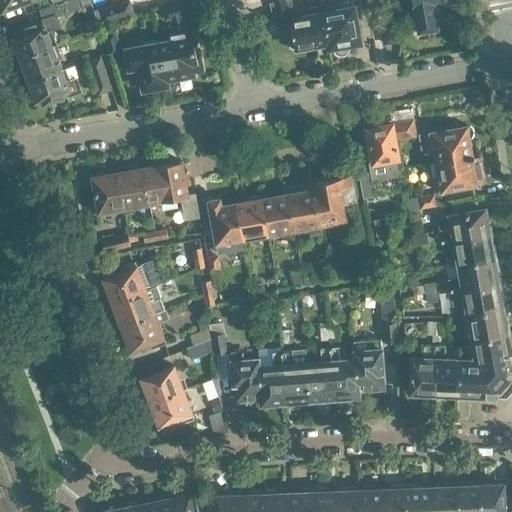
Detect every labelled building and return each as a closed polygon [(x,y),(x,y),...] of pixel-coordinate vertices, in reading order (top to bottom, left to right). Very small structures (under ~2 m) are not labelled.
[(0,0),(2,3),(4,9),(29,0),(0,0)] [(64,0),(54,4),(58,15),(93,3),(91,0),(64,0)] [(126,0),(100,8),(104,23),(133,14),(128,0),(126,0)] [(309,14),(295,16),(291,0),(282,0),(278,1),(277,0),(276,0),(275,1),(275,2),(270,4),(272,13),(278,12),(283,29),(292,27),(293,38),(292,38),(290,39),(290,40),(289,40),(289,42),(288,43),(288,44),(288,45),(289,46),(290,47),(290,48),(291,49),(293,49),(294,49),(328,43),(329,43),(323,11),(322,6),(309,9),(309,14)] [(393,0),(380,0),(384,15),(396,12),(393,0)] [(413,0),(418,31),(438,28),(434,6),(458,2),(457,0),(413,0)] [(361,41),(355,6),(354,1),(341,3),(342,8),(323,11),(329,43),(328,43),(329,49),(333,48),(333,50),(333,52),(334,53),(336,54),(337,55),(339,56),(341,56),(343,56),(345,56),(346,55),(347,53),(349,52),(349,51),(349,49),(350,48),(350,47),(349,45),(349,44),(361,41)] [(166,79),(166,78),(169,78),(171,80),(179,78),(180,76),(203,72),(200,57),(196,58),(191,25),(185,26),(182,15),(186,14),(182,2),(162,8),(166,21),(170,20),(173,33),(169,34),(170,38),(159,40),(166,79)] [(86,23),(89,31),(100,27),(97,18),(86,23)] [(56,43),(48,19),(12,32),(16,43),(13,44),(18,57),(56,43)] [(385,44),(396,42),(393,22),(381,24),(385,44)] [(113,28),(102,32),(110,54),(121,51),(113,28)] [(146,87),(164,84),(164,85),(167,85),(166,78),(166,79),(159,40),(125,46),(132,85),(142,83),(143,89),(147,88),(146,87)] [(56,43),(18,57),(23,70),(25,69),(30,81),(65,68),(56,43)] [(112,89),(101,55),(88,60),(99,93),(112,89)] [(30,81),(31,84),(28,85),(31,95),(34,94),(38,105),(63,96),(63,97),(82,90),(77,77),(69,79),(65,68),(30,81)] [(398,138),(413,135),(413,133),(415,133),(413,122),(411,122),(411,120),(395,122),(398,138)] [(395,122),(394,122),(364,127),(363,128),(361,129),(360,129),(359,130),(358,132),(358,134),(358,136),(358,138),(359,140),(360,141),(362,142),(363,143),(365,143),(369,143),(372,162),(388,160),(393,187),(406,185),(398,138),(395,122)] [(472,157),(472,155),(469,138),(470,138),(471,137),(472,136),(473,135),(473,134),(473,133),(473,132),(473,130),(472,129),(471,127),(469,127),(468,126),(466,126),(426,133),(429,147),(434,147),(436,163),(472,157)] [(474,154),(472,155),(472,157),(436,163),(438,175),(434,176),(437,191),(474,185),(472,174),(481,173),(478,159),(479,159),(479,158),(479,157),(479,156),(478,156),(474,156),(474,154)] [(183,198),(187,219),(200,217),(196,194),(188,195),(182,161),(179,161),(178,159),(170,160),(169,163),(166,164),(164,161),(156,163),(155,166),(143,168),(150,203),(183,198)] [(125,207),(150,203),(143,168),(141,168),(139,166),(131,167),(130,170),(119,172),(125,207)] [(371,171),(359,173),(363,197),(375,195),(371,171)] [(96,176),(93,177),(97,197),(91,198),(94,212),(125,207),(119,172),(107,174),(105,172),(97,173),(96,176)] [(312,182),(313,189),(314,189),(320,224),(349,219),(347,205),(356,203),(351,175),(327,180),(325,178),(317,179),(316,182),(312,182)] [(291,193),(288,194),(295,229),(320,224),(314,189),(313,189),(301,191),(299,190),(293,191),(291,193)] [(274,193),(262,195),(269,233),(295,229),(288,194),(275,196),(274,193)] [(250,200),(237,203),(243,238),(269,233),(262,195),(249,197),(250,200)] [(432,195),(406,199),(408,210),(434,206),(432,195)] [(209,200),(216,242),(243,238),(237,203),(232,204),(231,202),(225,203),(224,205),(221,206),(220,199),(209,200)] [(442,240),(442,241),(469,236),(470,240),(490,236),(488,222),(490,221),(488,208),(450,216),(450,217),(439,219),(440,228),(416,232),(417,234),(407,235),(409,245),(442,240)] [(155,230),(157,240),(170,237),(168,228),(155,230)] [(146,242),(157,240),(155,230),(144,233),(146,242)] [(128,234),(113,238),(101,240),(103,252),(130,246),(128,234)] [(492,246),(490,236),(470,240),(469,236),(442,241),(444,248),(453,247),(457,265),(497,258),(494,245),(492,246)] [(427,242),(417,244),(419,255),(431,253),(430,242),(427,242)] [(204,248),(202,248),(193,250),(198,271),(208,268),(204,248)] [(222,270),(219,255),(208,257),(211,272),(222,270)] [(446,267),(451,292),(498,283),(496,272),(499,271),(497,258),(457,265),(446,267)] [(123,271),(103,278),(105,281),(102,284),(105,290),(108,291),(113,303),(148,289),(147,287),(160,282),(152,261),(139,266),(137,261),(122,266),(123,271)] [(313,269),(304,270),(306,284),(315,283),(313,269)] [(306,284),(304,270),(294,272),(296,288),(307,286),(306,284)] [(425,283),(427,293),(439,291),(437,282),(425,283)] [(466,315),(506,307),(503,295),(500,295),(498,283),(451,292),(452,300),(463,298),(466,315)] [(205,295),(214,292),(213,286),(204,287),(205,295)] [(113,303),(114,305),(112,308),(114,315),(117,315),(122,326),(166,309),(161,297),(152,300),(148,289),(113,303)] [(427,293),(429,303),(440,301),(439,291),(427,293)] [(216,305),(214,292),(205,295),(208,307),(216,305)] [(254,299),(256,312),(270,309),(268,296),(254,299)] [(466,315),(472,346),(473,346),(474,350),(483,349),(481,338),(508,334),(505,321),(508,320),(506,307),(466,315)] [(126,347),(130,348),(131,351),(150,343),(152,348),(168,342),(162,324),(170,321),(166,309),(122,326),(125,336),(123,339),(126,347)] [(385,344),(398,342),(396,311),(382,312),(385,344)] [(223,321),(210,323),(217,352),(228,351),(223,321)] [(428,324),(427,336),(435,336),(436,324),(428,324)] [(435,336),(445,336),(445,325),(436,324),(435,336)] [(191,334),(195,344),(213,338),(210,327),(191,334)] [(338,328),(328,329),(329,341),(339,340),(338,328)] [(321,342),(329,341),(328,329),(320,329),(321,342)] [(481,338),(483,349),(486,364),(495,362),(497,372),(511,369),(511,358),(508,334),(481,338)] [(358,390),(361,390),(382,388),(383,388),(383,387),(382,386),(381,373),(384,372),(381,339),(370,340),(370,346),(353,347),(354,356),(356,356),(358,390)] [(410,396),(424,396),(424,394),(438,394),(438,374),(434,374),(435,345),(424,345),(424,358),(412,357),(410,396)] [(445,395),(445,397),(459,398),(460,365),(460,359),(445,359),(446,346),(435,345),(434,374),(438,374),(438,394),(445,395)] [(459,398),(470,398),(470,396),(484,396),(486,364),(483,349),(474,350),(473,346),(472,346),(460,345),(460,359),(460,365),(459,398)] [(323,359),(307,360),(311,400),(337,398),(335,379),(331,380),(329,362),(331,362),(330,347),(323,348),(323,359)] [(337,398),(362,396),(361,390),(358,390),(356,356),(354,356),(340,358),(339,347),(330,347),(331,362),(329,362),(331,380),(335,379),(337,398)] [(259,398),(259,404),(262,404),(259,367),(258,356),(242,357),(241,350),(233,351),(233,357),(231,358),(234,384),(237,384),(238,397),(237,398),(237,399),(238,400),(239,400),(259,398)] [(307,360),(293,361),(292,350),(282,351),(283,362),(283,365),(286,365),(287,383),(283,383),(284,402),(311,400),(307,360)] [(259,367),(262,404),(284,402),(283,383),(287,383),(286,365),(283,365),(283,362),(264,364),(262,359),(261,356),(258,356),(259,367)] [(495,362),(486,364),(484,396),(507,397),(511,391),(511,369),(497,372),(495,362)] [(146,392),(150,402),(183,390),(174,365),(141,378),(142,381),(140,384),(142,391),(146,392)] [(194,418),(193,416),(183,390),(150,402),(154,413),(152,416),(155,423),(158,423),(159,426),(179,418),(181,423),(194,418)] [(215,414),(216,414),(224,411),(220,400),(219,397),(210,400),(215,414)] [(458,483),(459,511),(481,511),(481,484),(472,485),(472,482),(458,483)] [(459,511),(458,483),(444,483),(444,486),(434,486),(434,487),(435,487),(435,511),(459,511)] [(504,511),(504,483),(481,484),(481,511),(504,511)] [(420,484),(406,485),(406,511),(429,511),(429,488),(429,486),(420,487),(420,484)] [(391,488),(383,488),(383,511),(406,511),(406,485),(391,486),(391,488)] [(360,487),(361,511),(383,511),(383,488),(374,489),(374,486),(360,487)] [(346,490),(337,490),(338,511),(361,511),(360,487),(345,487),(346,490)] [(315,489),(316,511),(338,511),(337,490),(329,491),(329,488),(315,489)] [(316,511),(315,489),(300,489),(300,492),(290,492),(290,493),(291,493),(291,511),(316,511)] [(276,490),(263,491),(263,511),(286,511),(285,493),(286,493),(286,492),(276,493),(276,490)] [(247,494),(239,494),(240,511),(263,511),(263,491),(247,491),(247,494)] [(190,493),(172,497),(175,511),(198,511),(195,497),(191,498),(190,493)] [(240,511),(239,494),(216,495),(216,511),(240,511)] [(159,499),(149,501),(151,511),(175,511),(172,497),(170,497),(170,495),(158,497),(159,499)] [(127,511),(151,511),(149,501),(138,504),(138,501),(125,504),(126,506),(127,511)]
